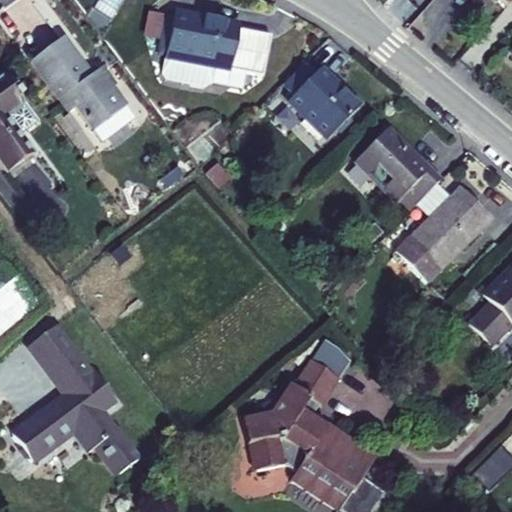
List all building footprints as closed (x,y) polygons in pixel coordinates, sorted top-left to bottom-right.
[(511,0),(493,0),(505,10),(511,2),(511,0)] [(237,28),(171,15),(163,60),(180,63),(177,81),(183,88),(204,92),(210,87),(213,70),(229,72),(237,28)] [(28,64),(67,115),(74,109),(101,145),(132,122),(109,92),(114,88),(100,70),(89,77),(61,40),(28,64)] [(302,65),(280,87),(290,98),(313,76),(302,65)] [(313,76),(290,98),(285,103),(325,141),(356,109),(318,71),(313,76)] [(4,117),(22,104),(1,76),(0,76),(0,166),(5,173),(30,154),(4,117)] [(434,186),(437,183),(386,132),(354,163),(396,205),(399,201),(409,211),(413,207),(434,186)] [(210,182),(218,185),(222,173),(212,170),(210,182)] [(448,200),(434,186),(413,207),(428,220),(394,255),(423,283),(436,270),(440,272),(449,264),(445,260),(458,248),(461,252),(490,221),(459,190),(448,200)] [(449,264),(461,252),(458,248),(445,260),(449,264)] [(511,328),(511,266),(481,298),(487,304),(466,325),(488,347),(509,326),(511,328)] [(0,332),(32,307),(0,267),(0,332)] [(436,270),(423,283),(427,286),(440,272),(436,270)] [(89,376),(54,329),(29,348),(65,398),(53,408),(50,405),(28,421),(30,424),(13,437),(21,448),(21,453),(24,458),(27,458),(31,460),(55,444),(59,444),(69,437),(68,433),(72,431),(88,452),(93,449),(114,477),(137,460),(115,430),(111,432),(99,416),(114,404),(92,374),(89,376)] [(387,363),(401,349),(389,337),(375,351),(379,355),(387,363)] [(321,505),(333,511),(339,511),(349,497),(351,497),(374,461),(311,419),(319,409),(321,409),(339,383),(345,387),(356,371),(340,353),(328,345),(314,366),(310,364),(293,388),(291,387),(272,416),(240,423),(246,449),(247,449),(254,473),(282,467),(294,475),(288,482),(303,491),(307,509),(321,505)] [(397,364),(407,374),(419,361),(409,351),(397,364)] [(371,363),(378,371),(387,363),(379,355),(371,363)]
